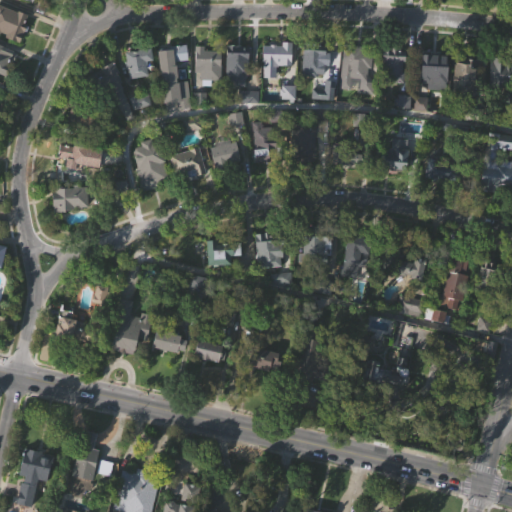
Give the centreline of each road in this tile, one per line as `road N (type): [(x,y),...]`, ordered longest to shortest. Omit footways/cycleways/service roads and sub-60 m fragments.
road 1 (tertiary): [(511,495),(0,371)]
road 2 (residential): [(31,298),(60,265),(89,248),(226,203),(354,199),(511,231)]
road 3 (residential): [(0,441),(31,298),(18,154),(79,0)]
road 4 (residential): [(66,32),(114,16),(304,12),(511,27)]
